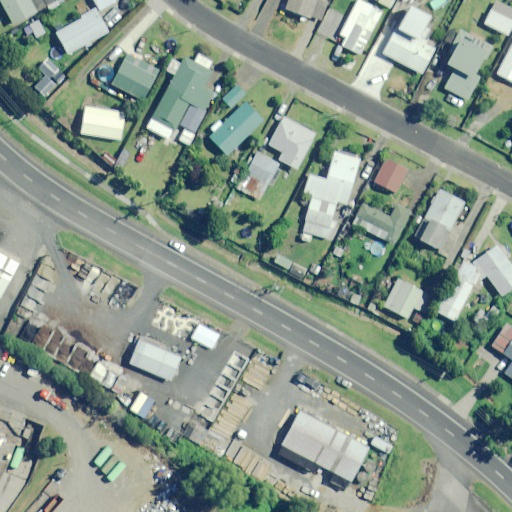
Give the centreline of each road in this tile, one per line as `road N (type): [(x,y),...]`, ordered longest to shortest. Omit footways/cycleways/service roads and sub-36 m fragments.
road 1 (tertiary): [(511,486),(383,383),(50,194),(0,154)]
road 2 (residential): [(179,0),(511,187)]
